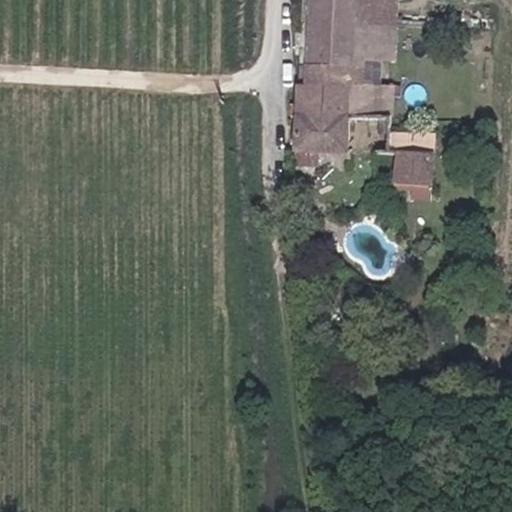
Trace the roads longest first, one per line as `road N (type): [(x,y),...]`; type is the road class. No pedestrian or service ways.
road 1 (track): [(323,511),(280,140)]
road 2 (unclassified): [(285,0),(280,140)]
